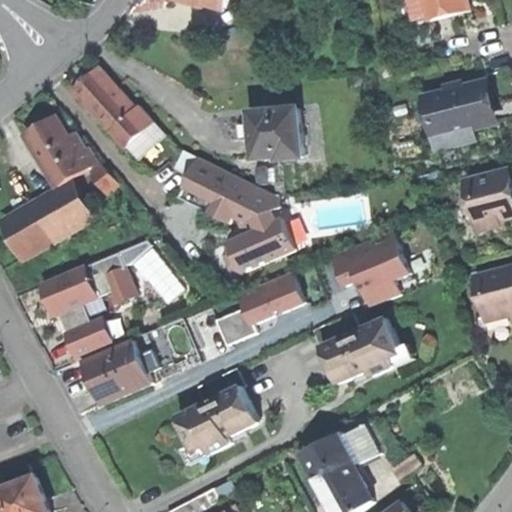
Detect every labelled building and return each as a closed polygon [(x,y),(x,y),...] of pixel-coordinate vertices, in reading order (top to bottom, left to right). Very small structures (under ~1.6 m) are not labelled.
[(429,0),(435,20),(474,10),(471,0),(429,0)] [(87,80),(77,90),(128,144),(154,119),(141,105),(139,107),(101,67),(87,80)] [(486,84),(428,98),(438,137),(475,128),(495,123),(490,102),(486,84)] [(302,109),(255,114),(257,135),(260,158),(283,156),(283,159),(307,157),(302,109)] [(32,135),(63,185),(90,168),(71,138),(59,118),(32,135)] [(478,142),(475,128),(438,137),(441,151),(478,142)] [(79,133),(71,138),(90,168),(101,161),(92,147),(89,149),(79,133)] [(201,156),(183,199),(233,222),(236,215),(247,220),(252,235),(233,243),(228,255),(234,267),(246,273),(299,250),(287,221),(280,223),(274,211),(284,208),(282,195),(201,156)] [(94,172),(111,193),(122,184),(105,163),(94,172)] [(509,170),(466,180),(472,202),(495,196),(497,203),(511,199),(511,172),(509,173),(509,170)] [(0,193),(9,186),(0,174),(0,193)] [(83,179),(74,184),(89,211),(98,206),(83,179)] [(20,240),(28,255),(93,217),(89,211),(74,184),(9,222),(20,240)] [(499,210),(497,203),(495,196),(472,202),(475,215),(499,210)] [(102,212),(98,206),(89,211),(93,217),(102,212)] [(376,304),(410,291),(405,277),(421,272),(405,230),(340,254),(351,285),(366,279),(376,304)] [(154,239),(48,279),(61,315),(116,295),(124,303),(146,295),(129,250),(173,301),(191,286),(187,277),(154,239)] [(511,265),(479,274),(490,313),(511,307),(511,265)] [(276,291),(230,311),(243,342),(244,345),(290,325),(276,291)] [(72,329),(85,357),(123,339),(111,311),(72,329)] [(230,311),(183,331),(196,362),(243,342),(230,311)] [(322,347),(324,347),(362,330),(353,311),(314,328),(322,347)] [(362,330),(324,347),(338,379),(345,381),(371,370),(374,375),(386,370),(397,365),(394,359),(402,346),(390,317),(362,330)] [(138,340),(88,361),(97,383),(105,404),(128,394),(136,391),(156,383),(151,370),(163,365),(157,350),(144,355),(138,340)] [(199,385),(208,403),(245,385),(247,384),(238,366),(199,385)] [(208,403),(181,416),(195,445),(209,446),(213,453),(224,447),(235,442),(231,436),(258,423),(260,417),(245,385),(208,403)] [(138,396),(136,391),(128,394),(130,400),(138,396)] [(369,423),(343,436),(359,466),(385,453),(369,423)] [(330,498),(337,511),(361,511),(377,502),(359,466),(343,436),(342,433),(307,452),(330,498)] [(415,452),(392,469),(401,480),(424,464),(415,452)] [(0,511),(53,511),(48,497),(40,476),(0,490),(0,511)] [(218,486),(197,497),(205,511),(225,499),(218,486)] [(171,511),(205,511),(197,497),(171,511)] [(337,511),(330,498),(325,500),(331,511),(337,511)] [(389,511),(415,511),(407,500),(389,511)] [(231,508),(232,511),(243,511),(239,503),(231,508)]
